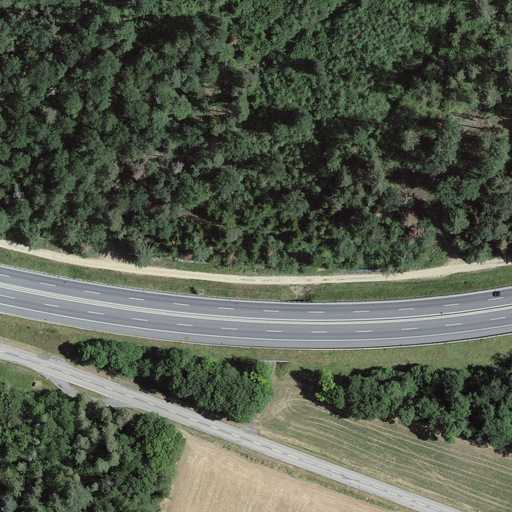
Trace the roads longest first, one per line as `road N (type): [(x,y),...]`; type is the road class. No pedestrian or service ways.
road 1 (track): [(0,243),(73,260),(248,280),(388,277),(511,260)]
road 2 (trunk): [(511,295),(408,309),(272,311),(138,299),(0,274)]
road 3 (trunk): [(0,295),(135,319),(271,331),(408,329),(511,316)]
road 4 (secondary): [(442,511),(0,350)]
road 5 (track): [(109,265),(123,156),(150,113),(351,0)]
road 6 (track): [(123,156),(114,0)]
